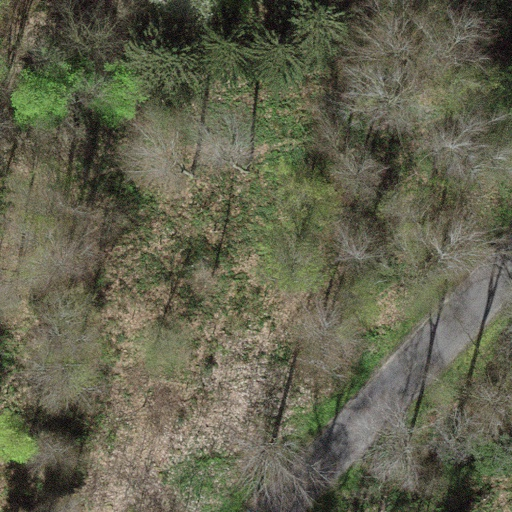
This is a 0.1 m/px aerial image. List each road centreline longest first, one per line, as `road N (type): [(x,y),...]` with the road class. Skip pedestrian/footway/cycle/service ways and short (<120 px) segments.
road 1 (track): [(0,147),(511,111)]
road 2 (tertiary): [(511,267),(276,511)]
